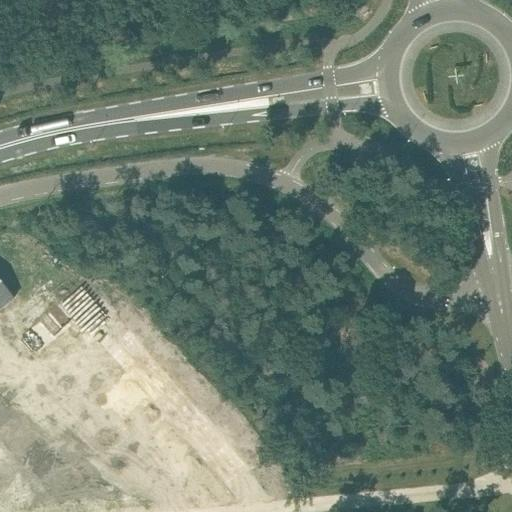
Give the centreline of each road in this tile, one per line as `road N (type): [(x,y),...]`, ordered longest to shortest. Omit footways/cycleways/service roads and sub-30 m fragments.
road 1 (unclassified): [(0,197),(193,165),(236,167),(286,184)]
road 2 (unclassified): [(498,291),(447,300),(398,285),(343,225),(286,184)]
road 3 (primary): [(383,61),(174,114)]
road 4 (primary): [(174,114),(387,108)]
road 5 (primary): [(0,147),(174,114)]
road 6 (tertiary): [(498,291),(489,163),(496,141)]
road 7 (tertiary): [(448,152),(498,291)]
